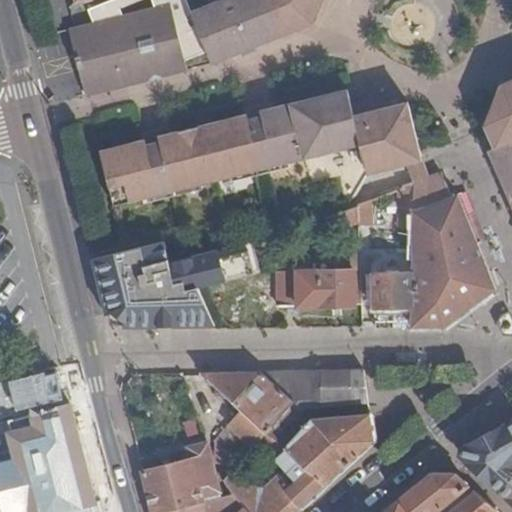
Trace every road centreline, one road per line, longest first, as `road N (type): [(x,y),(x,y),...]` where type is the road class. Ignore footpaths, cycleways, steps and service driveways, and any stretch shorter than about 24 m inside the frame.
road 1 (residential): [(92,345),(474,343),(511,373)]
road 2 (tertiary): [(33,118),(92,345)]
road 3 (residential): [(341,511),(382,475),(511,392)]
road 4 (tertiary): [(92,345),(134,511)]
road 5 (residential): [(426,168),(460,156),(476,167),(511,250)]
road 6 (tertiary): [(3,0),(33,118)]
